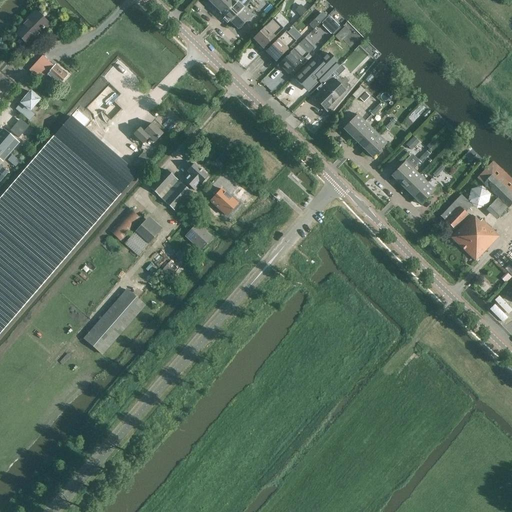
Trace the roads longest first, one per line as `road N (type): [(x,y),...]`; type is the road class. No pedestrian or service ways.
road 1 (unclassified): [(340,183),(148,0)]
road 2 (unclassified): [(511,356),(340,183)]
road 3 (unknown): [(329,173),(351,154),(420,214)]
